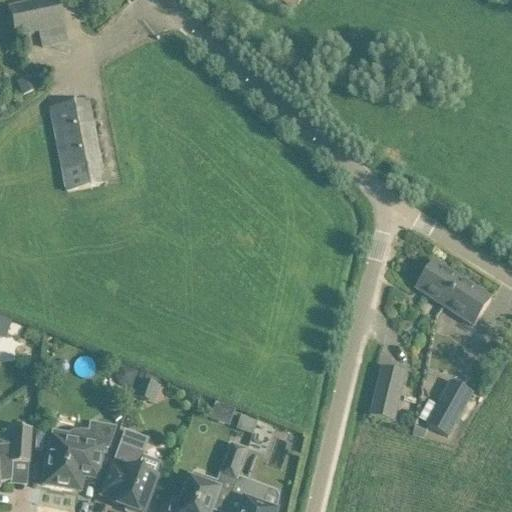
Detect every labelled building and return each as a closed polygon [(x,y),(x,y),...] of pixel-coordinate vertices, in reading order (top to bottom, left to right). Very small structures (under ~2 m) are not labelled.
[(67,43),(64,28),(58,0),(50,0),(9,9),(15,38),(39,33),(42,49),(67,43)] [(301,0),(277,0),(292,9),(295,5),(298,7),(301,0)] [(89,104),(51,111),(67,193),(105,186),(89,104)] [(444,308),(461,281),(432,263),(415,290),(444,308)] [(461,281),(444,308),(474,328),(491,301),(461,281)] [(408,374),(382,367),(370,417),(396,423),(408,374)] [(140,381),(134,399),(147,403),(153,386),(140,381)] [(448,440),(473,395),(450,382),(437,406),(427,423),(425,427),(448,440)] [(241,419),(236,432),(252,438),(257,424),(241,419)] [(108,450),(115,430),(91,426),(89,434),(86,433),(80,432),(77,432),(73,434),(71,435),(69,437),(54,434),(49,461),(46,461),(43,478),(46,479),(45,487),(80,493),(83,478),(97,480),(103,450),(108,450)] [(424,440),(426,432),(415,429),(413,437),(424,440)] [(29,466),(30,446),(31,431),(14,430),(13,446),(0,448),(0,488),(1,489),(0,485),(12,483),(13,464),(29,466)] [(126,433),(101,497),(115,502),(124,506),(123,509),(127,511),(126,511),(145,511),(157,479),(137,472),(148,441),(126,433)] [(237,483),(238,479),(248,453),(232,447),(221,477),(237,483)] [(211,511),(212,510),(221,485),(218,484),(206,479),(203,488),(189,483),(181,505),(174,503),(170,511),(211,511)] [(269,511),(260,509),(267,490),(238,479),(237,483),(225,511),(269,511)]
